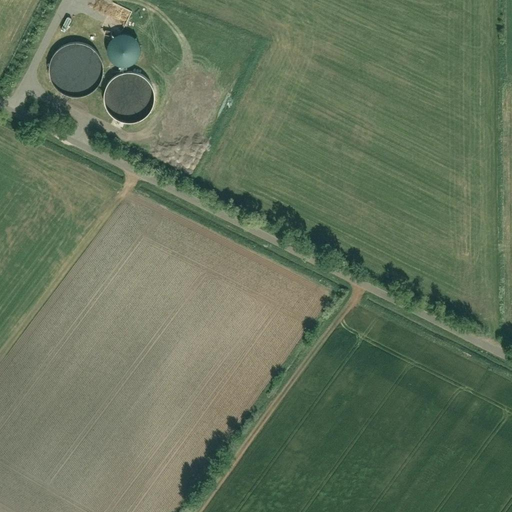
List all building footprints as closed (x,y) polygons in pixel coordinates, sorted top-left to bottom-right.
[(139,55),(141,50),(142,44),(140,38),(137,34),(133,30),(128,28),(122,27),(116,29),(111,33),(107,38),(106,43),(106,49),(109,55),(113,59),(118,62),(124,63),(130,62),(135,59),(139,55)] [(98,81),(101,74),(102,65),(100,57),(96,50),(89,44),(81,41),(73,40),(64,43),(57,48),(52,56),(49,64),(50,73),(54,81),(60,88),(68,92),(76,93),(84,92),(92,88),(98,81)] [(150,110),(154,102),(155,94),(153,85),(148,78),(142,72),(134,69),(125,69),(117,71),(109,77),(104,84),(102,92),(103,101),(106,110),(112,116),(120,120),(129,121),(137,120),(144,116),(150,110)] [(209,147),(217,129),(205,123),(201,131),(201,132),(197,141),(209,147)] [(194,141),(198,129),(194,128),(189,140),(194,141)]
